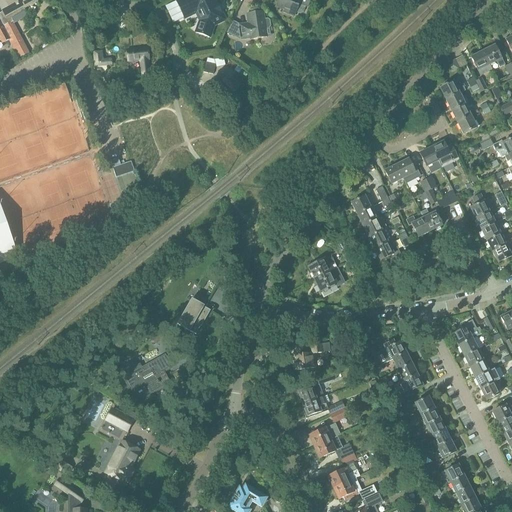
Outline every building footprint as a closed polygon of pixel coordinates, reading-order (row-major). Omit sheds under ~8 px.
[(29,53),(11,21),(10,22),(8,19),(19,13),(18,11),(35,1),(34,0),(0,0),(0,9),(1,12),(0,12),(0,20),(10,40),(9,40),(19,58),(29,53)] [(176,2),(175,2),(182,16),(184,20),(197,14),(200,21),(197,33),(196,32),(196,33),(210,38),(210,37),(209,37),(213,25),(224,20),(224,19),(224,17),(223,13),(221,13),(220,12),(215,0),(214,0),(180,0),(176,2)] [(278,0),(276,7),(285,10),(284,13),(294,16),(298,6),(301,5),(308,7),(310,0),(278,0)] [(264,21),(263,12),(247,15),(248,24),(239,26),(239,24),(233,21),(227,33),(240,40),(250,39),(250,40),(265,38),(263,29),(265,28),(269,28),(270,26),(269,21),(267,20),(264,21)] [(0,39),(2,43),(9,40),(0,23),(0,39)] [(47,44),(41,32),(29,38),(36,50),(47,44)] [(483,53),(490,65),(497,62),(500,68),(505,65),(495,47),(483,53)] [(147,48),(127,51),(128,63),(140,61),(142,75),(149,74),(148,61),(149,60),(147,48)] [(101,52),(93,53),(95,67),(103,66),(111,65),(111,60),(102,61),(101,52)] [(213,52),(216,68),(225,66),(222,53),(220,52),(213,52)] [(490,65),(483,53),(471,59),(478,71),(490,65)] [(237,66),(230,61),(226,66),(234,71),(237,66)] [(203,72),(213,75),(215,64),(206,62),(203,72)] [(241,86),(236,80),(231,84),(222,73),(215,79),(219,83),(216,86),(227,99),(241,86)] [(473,78),(468,81),(467,81),(470,88),(477,84),(476,82),(475,82),(473,78)] [(482,79),(476,82),(477,84),(480,89),(479,89),(481,93),(487,90),(482,79)] [(456,81),(440,89),(445,100),(465,91),(462,85),(460,86),(458,82),(457,81),(456,81)] [(480,89),(477,84),(470,88),(472,93),(479,89),(480,89)] [(491,90),(496,100),(503,97),(498,87),(491,90)] [(465,91),(445,100),(451,112),(464,105),(468,103),(465,96),(461,98),(459,94),(465,91)] [(511,102),(501,108),(504,116),(511,112),(511,102)] [(464,105),(451,112),(457,124),(470,117),(464,105)] [(470,117),(457,124),(463,136),(476,129),(470,117)] [(479,143),(479,142),(489,138),(499,133),(496,127),(476,136),(479,143)] [(501,159),(511,153),(511,138),(501,144),(500,142),(493,145),(490,140),(480,144),(483,151),(493,146),(495,152),(498,151),(501,159)] [(443,143),(432,148),(439,162),(442,169),(459,161),(451,145),(446,148),(443,143)] [(439,162),(432,148),(419,154),(426,168),(439,162)] [(511,153),(501,159),(504,158),(507,163),(510,161),(511,164),(511,153)] [(410,159),(397,166),(404,179),(416,173),(410,159)] [(499,165),(496,161),(490,164),(492,169),(499,165)] [(134,172),(131,163),(113,168),(116,177),(134,172)] [(404,179),(397,166),(385,172),(392,185),(404,179)] [(504,177),(502,172),(495,175),(498,180),(504,177)] [(479,182),(476,174),(469,178),(473,185),(479,182)] [(431,177),(426,180),(431,190),(437,187),(431,177)] [(431,190),(426,180),(420,183),(423,190),(421,191),(423,194),(425,193),(431,190)] [(508,183),(501,186),(503,191),(510,188),(508,183)] [(382,188),(378,190),(376,191),(382,203),(387,200),(382,188)] [(431,190),(425,193),(427,197),(431,206),(437,202),(436,200),(431,190)] [(453,192),(447,195),(452,204),(458,201),(453,192)] [(397,193),(391,196),(390,197),(393,203),(395,208),(402,205),(397,193)] [(502,193),(495,196),(500,207),(507,204),(502,193)] [(371,208),(373,207),(375,206),(370,194),(351,203),(357,215),(371,208)] [(447,195),(441,198),(446,207),(452,204),(447,195)] [(476,220),(489,214),(484,202),(485,201),(482,195),(473,199),(477,205),(470,208),(476,220)] [(441,198),(436,200),(437,202),(441,210),(446,207),(441,198)] [(0,265),(19,259),(0,205),(0,265)] [(363,227),(377,220),(380,219),(373,207),(371,208),(357,215),(363,227)] [(426,210),(421,213),(420,213),(423,219),(424,218),(430,232),(436,229),(436,230),(441,228),(440,227),(442,226),(441,224),(442,224),(440,219),(439,220),(435,213),(429,215),(426,210)] [(489,214),(476,220),(481,231),(495,224),(489,214)] [(385,223),(382,217),(380,219),(377,220),(363,227),(369,238),(382,231),(380,226),(385,223)] [(424,218),(423,219),(416,222),(413,217),(406,220),(409,226),(411,225),(418,238),(430,232),(424,218)] [(495,224),(481,231),(487,242),(500,235),(506,233),(500,222),(495,224)] [(374,249),(388,243),(382,231),(369,238),(374,249)] [(492,252),(505,246),(500,235),(487,242),(492,252)] [(408,239),(407,239),(402,242),(406,250),(412,247),(408,239)] [(388,243),(374,249),(380,261),(391,256),(392,259),(393,259),(400,255),(393,240),(388,243)] [(505,246),(492,252),(498,264),(511,257),(509,252),(511,250),(511,246),(510,243),(505,246)] [(347,264),(353,261),(347,250),(341,253),(347,264)] [(314,280),(330,272),(337,269),(331,256),(324,260),(324,259),(308,267),(314,280)] [(353,261),(347,264),(352,273),(358,271),(353,261)] [(330,272),(314,280),(320,292),(336,284),(330,272)] [(210,311),(191,300),(177,324),(196,335),(201,326),(210,311)] [(511,328),(511,311),(500,317),(507,331),(511,328)] [(495,327),(490,317),(483,320),(489,330),(495,327)] [(453,335),(458,346),(471,339),(481,334),(478,329),(476,330),(472,322),(464,326),(465,329),(453,335)] [(146,333),(156,344),(163,337),(153,326),(146,333)] [(471,339),(458,346),(464,357),(477,350),(471,339)] [(403,347),(400,342),(395,345),(393,341),(383,346),(385,349),(381,352),(385,358),(380,360),(382,364),(386,362),(387,363),(392,360),(406,353),(405,352),(407,351),(404,346),(403,347)] [(312,346),(306,346),(293,348),(293,356),(295,355),(295,361),(293,362),(294,370),(315,367),(313,354),(330,352),(329,343),(312,346)] [(375,354),(374,353),(370,343),(363,346),(374,367),(381,364),(376,354),(375,354)] [(477,350),(464,357),(469,368),(483,361),(477,350)] [(398,371),(412,364),(406,353),(392,360),(398,371)] [(170,383),(164,372),(172,368),(165,355),(141,369),(139,365),(122,375),(131,391),(145,383),(151,393),(162,387),(161,387),(169,382),(169,383),(170,383)] [(483,361),(469,368),(475,379),(488,372),(483,361)] [(412,364),(398,371),(403,382),(417,375),(412,364)] [(488,372),(475,379),(480,389),(493,383),(499,380),(493,369),(488,372)] [(302,405),(321,398),(323,397),(319,385),(337,379),(334,372),(316,379),(318,385),(298,393),(302,405)] [(403,382),(394,387),(396,392),(402,389),(405,396),(408,397),(413,395),(412,392),(423,386),(417,375),(403,382)] [(378,389),(375,381),(369,383),(372,391),(378,389)] [(493,383),(480,389),(486,401),(499,395),(493,383)] [(393,408),(403,403),(400,397),(390,402),(393,408)] [(417,416),(434,408),(428,397),(415,403),(417,408),(414,410),(417,416)] [(330,415),(345,408),(342,402),(327,409),(325,403),(323,404),(321,398),(302,405),(305,411),(303,411),(305,416),(306,416),(307,417),(308,418),(315,416),(314,414),(320,412),(320,414),(328,411),(330,415)] [(403,403),(393,408),(396,414),(406,409),(403,403)] [(498,424),(511,417),(509,412),(511,410),(511,408),(510,403),(492,412),(498,424)] [(347,407),(345,408),(330,415),(334,424),(351,416),(347,407)] [(434,408),(421,415),(426,426),(440,419),(434,408)] [(115,426),(127,433),(134,419),(122,413),(115,426)] [(503,434),(511,429),(511,418),(511,417),(498,424),(503,434)] [(432,437),(445,430),(440,419),(426,426),(432,437)] [(315,448),(338,437),(337,437),(340,435),(335,424),(309,436),(315,448)] [(396,427),(387,431),(389,436),(398,432),(396,427)] [(511,429),(503,434),(509,446),(511,443),(511,429)] [(445,430),(432,437),(437,448),(450,441),(445,430)] [(412,433),(405,436),(408,441),(415,437),(412,433)] [(341,459),(354,453),(350,444),(342,447),(338,437),(315,448),(320,459),(337,451),(341,459)] [(244,441),(244,450),(252,450),(252,441),(244,441)] [(450,441),(437,448),(443,459),(456,452),(450,441)] [(132,474),(133,471),(130,469),(139,451),(122,442),(119,448),(117,447),(114,453),(116,454),(106,473),(126,484),(128,481),(130,480),(132,476),(132,474)] [(333,488),(360,476),(353,462),(357,460),(354,453),(341,459),(346,469),(328,477),(333,488)] [(73,468),(60,460),(53,471),(66,479),(73,468)] [(424,475),(434,470),(431,464),(421,469),(424,475)] [(450,483),(464,476),(458,465),(439,475),(441,479),(442,480),(446,480),(448,483),(450,483)] [(400,477),(402,481),(418,473),(416,468),(404,475),(400,477)] [(437,476),(434,470),(424,475),(427,481),(437,476)] [(360,476),(333,488),(338,500),(344,497),(345,501),(358,495),(357,494),(359,493),(362,499),(377,493),(374,486),(362,491),(356,478),(360,477),(360,476)] [(456,494),(469,487),(464,476),(450,483),(456,494)] [(71,496),(75,489),(67,484),(63,490),(71,496)] [(233,511),(250,511),(251,511),(247,509),(251,501),(261,507),(266,498),(245,486),(243,490),(240,488),(228,508),(234,511),(233,511)] [(462,505),(475,498),(469,487),(456,494),(462,505)] [(425,493),(423,488),(414,492),(417,498),(425,493)] [(377,511),(375,507),(382,503),(380,497),(378,494),(362,502),(365,509),(358,511),(377,511)] [(422,497),(425,503),(431,500),(428,494),(422,497)] [(475,498),(462,505),(465,511),(479,511),(479,510),(480,509),(475,498)]
